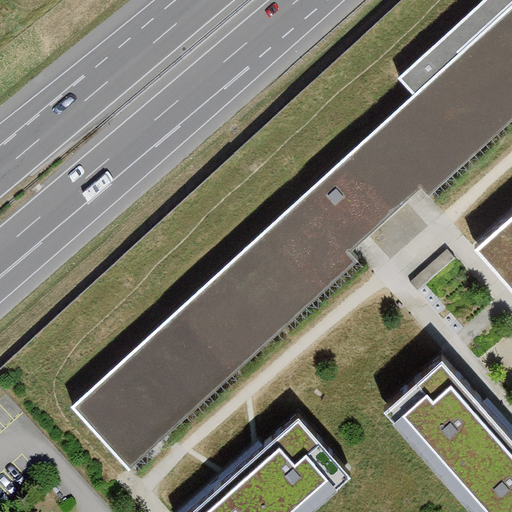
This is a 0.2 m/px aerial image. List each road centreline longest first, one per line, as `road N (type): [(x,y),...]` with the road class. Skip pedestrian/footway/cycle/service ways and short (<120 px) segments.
road 1 (motorway): [(27,228),(298,0)]
road 2 (motorway): [(205,0),(0,173)]
